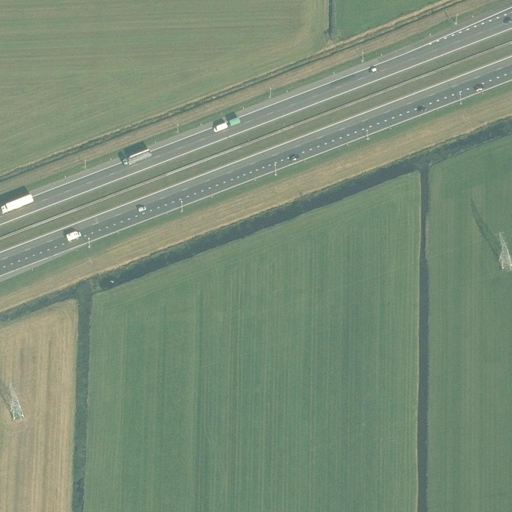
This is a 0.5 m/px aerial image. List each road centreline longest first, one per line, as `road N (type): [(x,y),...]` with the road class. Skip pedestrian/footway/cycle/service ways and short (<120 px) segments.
road 1 (motorway): [(511,20),(0,217)]
road 2 (motorway): [(0,261),(511,65)]
